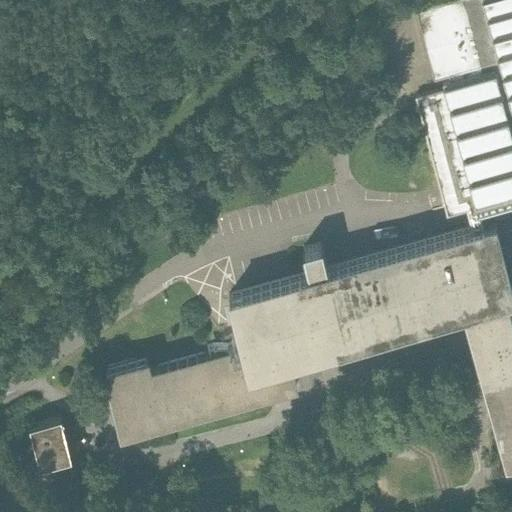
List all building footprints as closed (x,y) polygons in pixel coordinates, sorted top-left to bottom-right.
[(511,191),(511,0),(453,0),(416,10),(434,78),(448,74),(450,81),(443,83),(444,87),(416,95),(447,209),(511,191)] [(247,361),(287,351),(463,304),(506,293),(511,291),(511,288),(494,219),(326,263),(320,242),(303,246),(308,268),(228,289),(241,340),(247,361)] [(511,313),(506,293),(463,304),(505,449),(511,448),(511,313)] [(146,357),(104,368),(119,425),(294,379),(287,351),(247,361),(241,340),(148,364),(146,357)] [(70,450),(60,413),(29,421),(31,428),(35,443),(39,458),(70,450)] [(35,443),(31,428),(23,431),(27,445),(35,443)]
